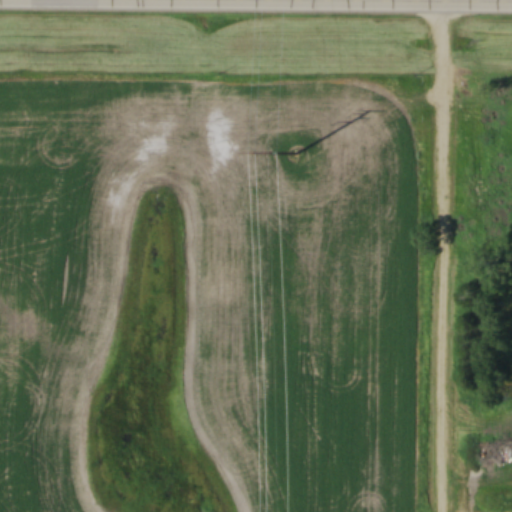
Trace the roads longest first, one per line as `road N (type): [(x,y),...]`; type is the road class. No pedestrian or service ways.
road 1 (secondary): [(0,4),(511,9)]
road 2 (track): [(457,511),(461,9)]
